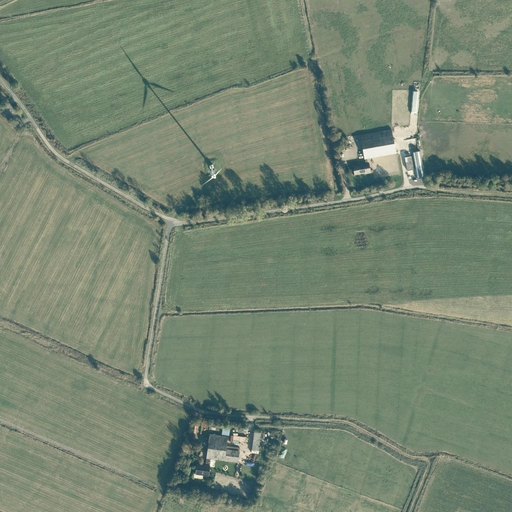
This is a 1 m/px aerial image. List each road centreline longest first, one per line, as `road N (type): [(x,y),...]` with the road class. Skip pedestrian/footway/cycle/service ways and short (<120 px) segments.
road 1 (unclassified): [(252,426),(250,418),(203,412),(144,386),(170,224)]
road 2 (unclassified): [(412,187),(170,224)]
road 3 (unclassified): [(170,224),(54,153),(0,79)]
